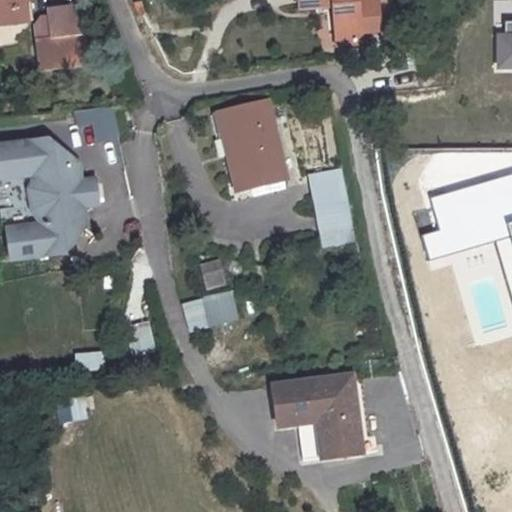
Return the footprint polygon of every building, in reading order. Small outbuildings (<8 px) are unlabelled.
[(0,0),(0,24),(34,20),(30,0),(0,0)] [(300,0),(301,8),(334,4),(338,46),(362,43),(361,32),(380,30),(378,5),(358,7),(358,1),(357,0),(300,0)] [(79,14),(41,19),(34,28),(40,70),(89,64),(86,34),(82,35),(79,14)] [(267,103),(219,114),(237,190),(285,179),(267,103)] [(46,139),(0,143),(0,196),(6,257),(59,252),(83,224),(81,207),(95,205),(93,180),(79,182),(77,164),(46,139)] [(342,173),(310,179),(320,231),(339,227),(342,243),(355,240),(342,173)] [(353,377),(274,388),(280,429),(300,426),(318,423),(323,460),(364,454),(353,377)] [(318,423),(300,426),(305,463),(323,460),(318,423)]
